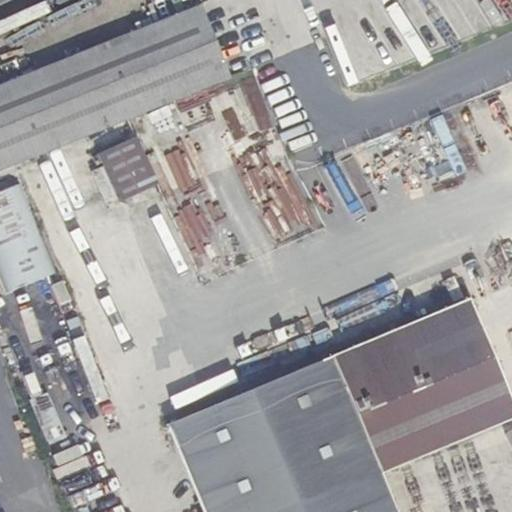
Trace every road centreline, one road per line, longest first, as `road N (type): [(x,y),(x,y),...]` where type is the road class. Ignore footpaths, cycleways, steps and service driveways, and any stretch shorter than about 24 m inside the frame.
road 1 (unknown): [(511,205),(480,210),(116,376)]
road 2 (unknown): [(511,47),(375,95),(334,97),(318,90),(303,67),(278,0)]
road 3 (unknown): [(116,376),(51,159)]
road 4 (unknown): [(116,376),(157,511)]
